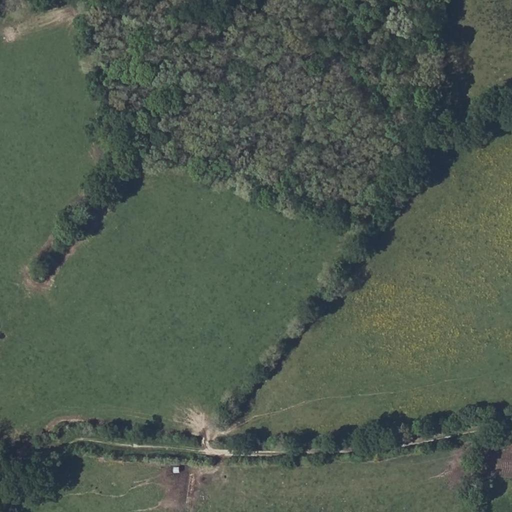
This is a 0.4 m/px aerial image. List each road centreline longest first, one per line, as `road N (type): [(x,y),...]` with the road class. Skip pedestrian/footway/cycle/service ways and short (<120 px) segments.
road 1 (track): [(511,419),(342,452),(212,455),(68,435)]
road 2 (track): [(173,0),(289,36),(431,121),(461,123),(511,107)]
